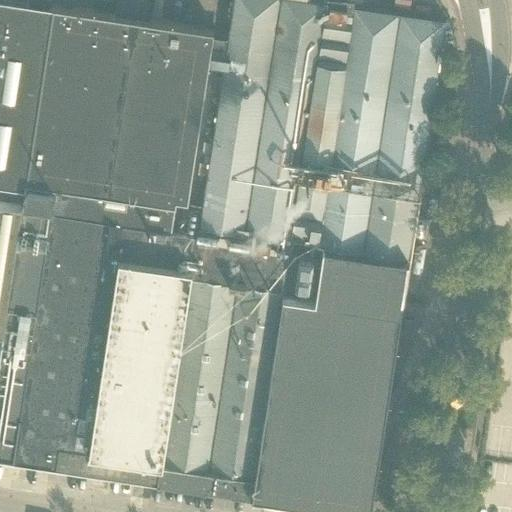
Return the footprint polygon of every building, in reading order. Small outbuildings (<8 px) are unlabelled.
[(0,348),(0,457),(157,481),(195,232),(198,208),(182,206),(179,229),(170,228),(174,197),(186,199),(212,28),(48,4),(48,5),(50,5),(49,13),(27,10),(28,1),(20,0),(0,0),(0,182),(24,186),(20,206),(22,206),(0,348)] [(372,485),(371,484),(372,482),(357,475),(383,413),(383,412),(384,412),(384,409),(408,257),(443,18),(366,7),(351,5),(324,1),(318,0),(231,0),(230,7),(197,232),(195,232),(157,481),(157,482),(159,482),(204,488),(204,489),(205,488),(250,495),(250,496),(251,496),(251,495),(278,499),(363,511),(369,511),(373,485),(372,485)] [(0,202),(0,348),(22,206),(20,206),(0,202)] [(404,312),(416,314),(419,294),(407,292),(404,312)] [(475,330),(473,343),(480,345),(482,331),(475,330)] [(454,434),(460,435),(461,425),(467,426),(468,412),(456,410),(454,434)]
